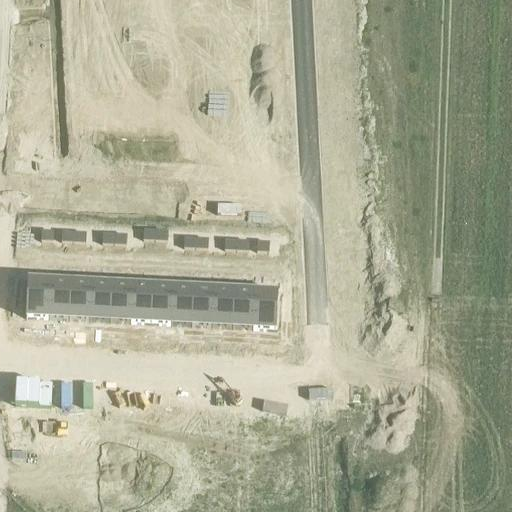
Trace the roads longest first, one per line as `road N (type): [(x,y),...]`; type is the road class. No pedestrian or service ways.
road 1 (residential): [(304,0),(324,375)]
road 2 (residential): [(324,375),(0,361)]
road 3 (residential): [(11,0),(0,294)]
road 4 (residential): [(511,383),(324,375)]
road 5 (residential): [(324,375),(334,511)]
